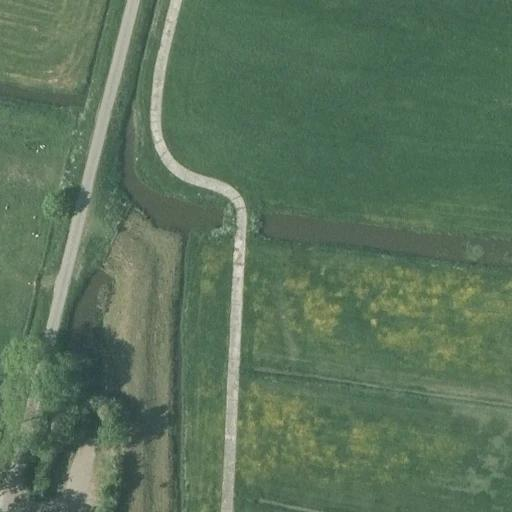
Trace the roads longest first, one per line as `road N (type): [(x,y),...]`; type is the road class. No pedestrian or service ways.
road 1 (unclassified): [(9,511),(133,0)]
road 2 (track): [(130,511),(138,259),(113,236),(78,221)]
